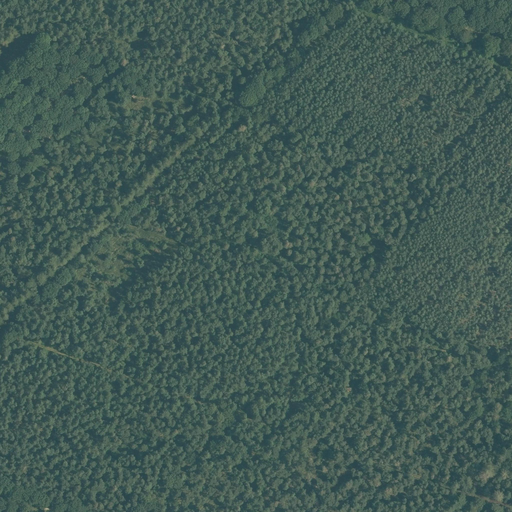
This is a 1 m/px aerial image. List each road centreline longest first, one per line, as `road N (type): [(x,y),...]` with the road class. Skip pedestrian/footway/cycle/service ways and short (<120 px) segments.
road 1 (track): [(139,511),(511,129)]
road 2 (track): [(451,189),(0,22)]
road 3 (track): [(0,327),(341,0)]
road 4 (track): [(511,45),(386,0)]
